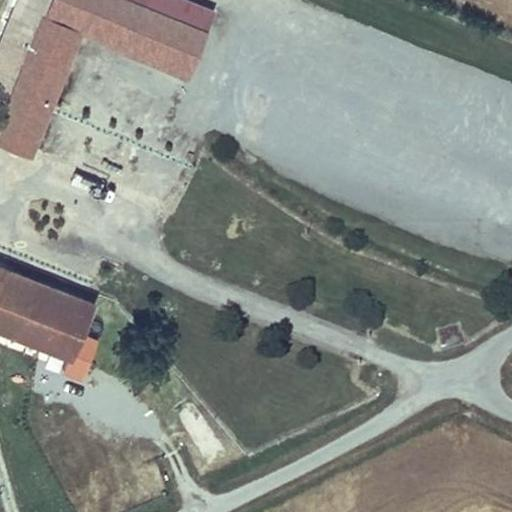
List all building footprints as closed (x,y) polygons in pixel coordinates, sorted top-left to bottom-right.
[(203,28),(134,0),(46,0),(11,86),(47,101),(77,29),(159,63),(184,73),(203,28)] [(190,0),(134,0),(203,28),(211,8),(190,0)] [(0,143),(26,154),(47,101),(11,86),(0,114),(0,143)] [(0,328),(68,356),(78,332),(91,302),(0,266),(0,328)] [(78,332),(68,356),(63,369),(80,376),(85,363),(95,340),(78,332)]
